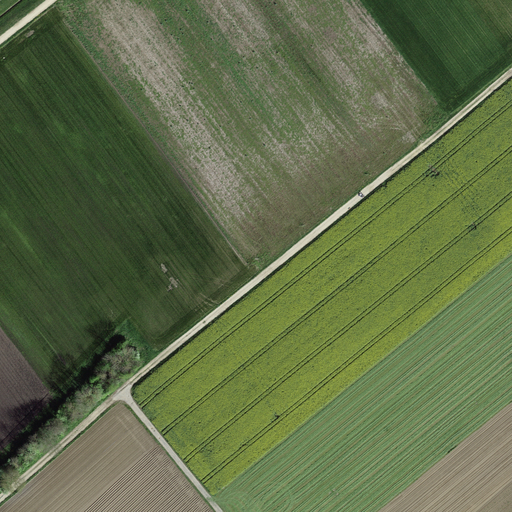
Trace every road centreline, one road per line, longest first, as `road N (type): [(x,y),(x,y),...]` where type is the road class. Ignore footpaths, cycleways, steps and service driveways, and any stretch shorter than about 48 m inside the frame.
road 1 (track): [(0,507),(511,72)]
road 2 (track): [(122,397),(212,511)]
